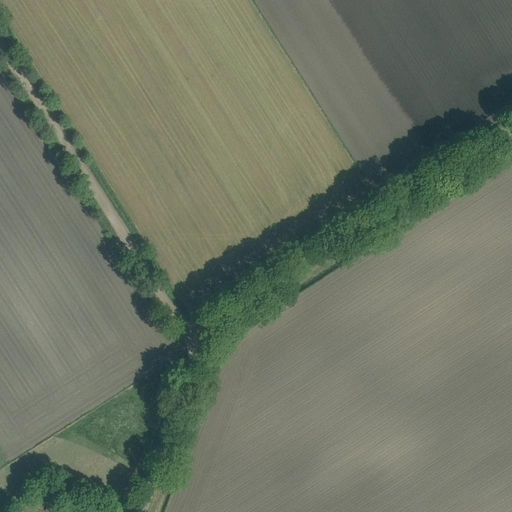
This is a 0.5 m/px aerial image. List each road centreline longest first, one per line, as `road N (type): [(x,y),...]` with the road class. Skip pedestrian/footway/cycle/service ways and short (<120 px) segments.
road 1 (unclassified): [(141,511),(202,348),(222,320),(511,128)]
road 2 (track): [(202,348),(183,334),(0,49)]
